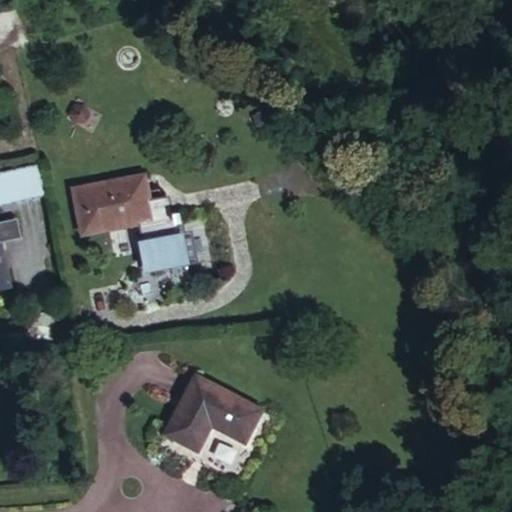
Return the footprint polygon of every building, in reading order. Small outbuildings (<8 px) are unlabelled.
[(38,192),(31,162),(0,170),(0,190),(8,188),(11,198),(38,192)] [(146,219),(137,172),(64,185),(72,232),(146,219)] [(8,188),(0,190),(0,200),(11,198),(8,188)] [(0,239),(15,235),(11,214),(0,217),(0,239)] [(184,240),(139,249),(145,280),(190,272),(184,240)] [(243,442),(261,410),(197,375),(166,430),(197,447),(211,425),(243,442)]
